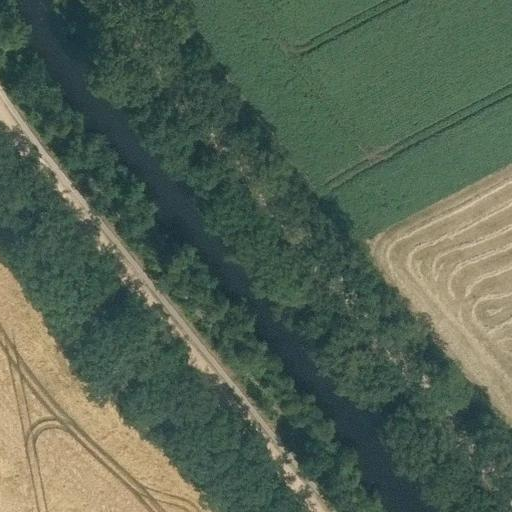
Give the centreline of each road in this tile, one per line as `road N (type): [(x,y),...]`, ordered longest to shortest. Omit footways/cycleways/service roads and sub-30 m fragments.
road 1 (track): [(121,0),(182,94),(511,503)]
road 2 (track): [(0,122),(313,511)]
